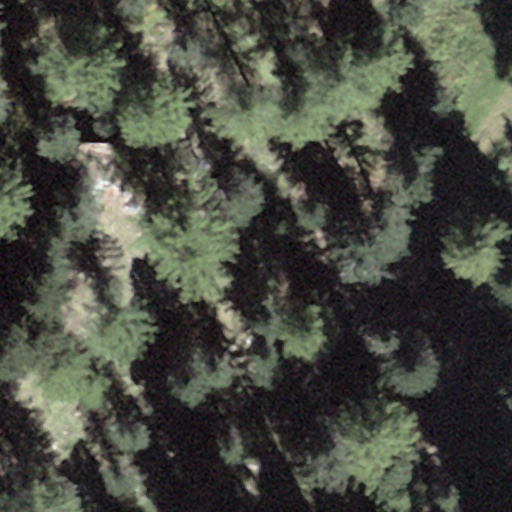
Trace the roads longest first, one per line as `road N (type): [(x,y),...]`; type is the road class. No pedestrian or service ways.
road 1 (track): [(511,103),(308,371),(245,511)]
road 2 (track): [(511,205),(457,344),(437,511)]
